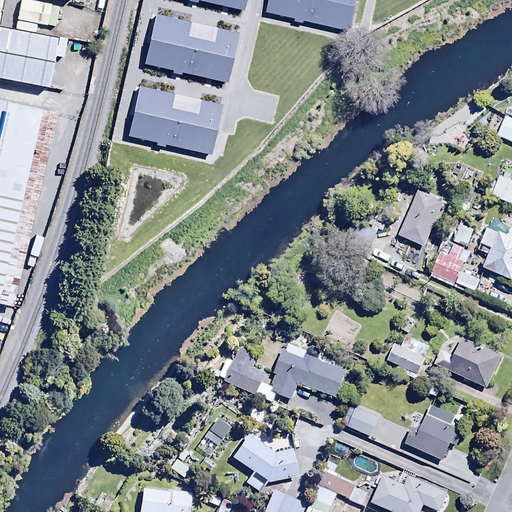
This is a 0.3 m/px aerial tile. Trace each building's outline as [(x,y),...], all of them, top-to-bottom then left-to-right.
[(21,0),(15,28),(35,32),(37,21),(46,23),(50,2),(37,0),(21,0)] [(246,0),(197,0),(244,11),(246,0)] [(357,0),(269,0),(266,13),(350,32),(357,0)] [(383,0),(358,0),(357,29),(381,31),(383,0)] [(433,0),(417,0),(400,1),(401,19),(434,17),(433,0)] [(239,34),(157,14),(145,64),(227,84),(239,34)] [(67,39),(0,26),(0,77),(49,87),(55,55),(64,57),(67,39)] [(222,104),(139,85),(127,134),(210,154),(222,104)] [(53,113),(0,101),(0,301),(11,304),(53,113)] [(511,121),(507,119),(498,139),(511,145),(511,121)] [(511,184),(501,179),(492,198),(511,207),(511,184)] [(425,251),(444,206),(419,195),(400,240),(425,251)] [(458,225),(449,242),(468,252),(477,235),(458,225)] [(377,236),(360,228),(354,240),(371,249),(377,236)] [(511,242),(488,231),(478,253),(490,258),(484,272),(511,284),(511,242)] [(465,253),(454,247),(449,259),(441,255),(431,276),(454,287),(464,267),(459,265),(465,253)] [(407,352),(394,346),(387,363),(398,368),(396,373),(416,381),(430,349),(412,341),(407,352)] [(502,360),(463,342),(455,360),(441,353),(434,367),(488,392),(502,360)] [(260,384),(254,400),(270,408),(275,397),(292,403),(298,386),(336,400),(345,375),(320,365),(321,363),(307,358),(309,353),(289,346),(286,353),(283,352),(270,389),(260,384)] [(254,400),(260,384),(264,377),(251,371),(256,361),(238,352),(231,366),(224,363),(215,382),(225,386),(254,400)] [(432,409),(421,433),(413,430),(406,448),(444,465),(452,447),(457,449),(463,435),(452,430),(456,419),(432,409)] [(379,421),(356,410),(347,429),(371,440),(379,421)] [(223,444),(210,433),(196,450),(209,461),(223,444)] [(293,454),(274,457),(248,439),(232,462),(254,476),(246,487),(259,496),(267,485),(297,480),(293,454)] [(196,461),(184,452),(170,472),(182,481),(196,461)] [(217,467),(206,460),(200,468),(211,475),(217,467)] [(354,489),(322,475),(316,490),(335,498),(347,504),(354,489)] [(371,506),(385,511),(422,511),(424,509),(430,511),(440,511),(449,495),(408,477),(403,488),(383,479),(371,506)] [(367,495),(354,489),(347,504),(361,509),(367,495)] [(316,490),(307,510),(310,511),(329,511),(335,498),(316,490)] [(170,496),(143,492),(139,511),(188,511),(190,497),(170,494),(170,496)] [(263,511),(304,511),(306,509),(271,494),(263,511)]
